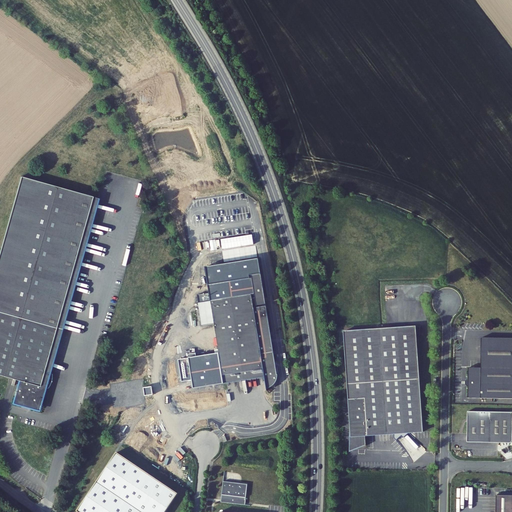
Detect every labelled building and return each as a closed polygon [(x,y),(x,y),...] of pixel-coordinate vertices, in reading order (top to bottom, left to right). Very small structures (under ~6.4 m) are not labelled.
[(56,326),(62,327),(98,197),(20,175),(0,248),(0,374),(19,380),(13,400),(32,405),(34,408),(40,404),(38,401),(39,398),(42,399),(45,386),(48,386),(49,384),(50,382),(51,380),(52,377),(52,374),(52,372),(44,369),(56,326)] [(196,378),(197,386),(269,375),(270,386),(272,385),(274,384),(275,383),(277,382),(278,381),(278,380),(279,379),(280,377),(281,376),(281,374),(281,373),(280,373),(263,257),(210,265),(214,290),(202,292),(203,300),(196,301),(198,309),(203,308),(216,306),(218,321),(222,347),(218,347),(219,351),(182,357),(185,379),(196,378)] [(203,308),(206,323),(218,321),(216,306),(203,308)] [(421,330),(423,322),(346,328),(351,396),(353,396),(354,404),(354,406),(354,408),(354,410),(354,412),(354,414),(353,415),(353,417),(352,419),(351,420),(351,422),(350,424),(350,426),(350,427),(351,429),(351,431),(353,434),(354,435),(356,437),(358,438),(368,441),(367,432),(425,428),(418,330),(421,330)] [(511,338),(482,338),(481,368),(469,368),(469,379),(467,380),(466,382),(466,384),(467,386),(468,387),(468,398),(511,399),(511,338)] [(511,411),(468,411),(468,442),(511,442),(511,411)] [(83,511),(164,511),(178,493),(119,450),(77,507),(83,511)] [(511,511),(511,495),(496,495),(495,511),(511,511)]
